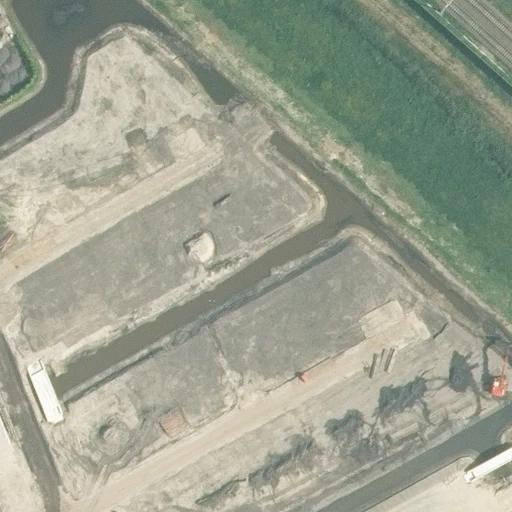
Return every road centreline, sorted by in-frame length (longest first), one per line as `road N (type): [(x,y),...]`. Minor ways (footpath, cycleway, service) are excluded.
road 1 (residential): [(415,330),(82,511)]
road 2 (residential): [(0,291),(249,150)]
